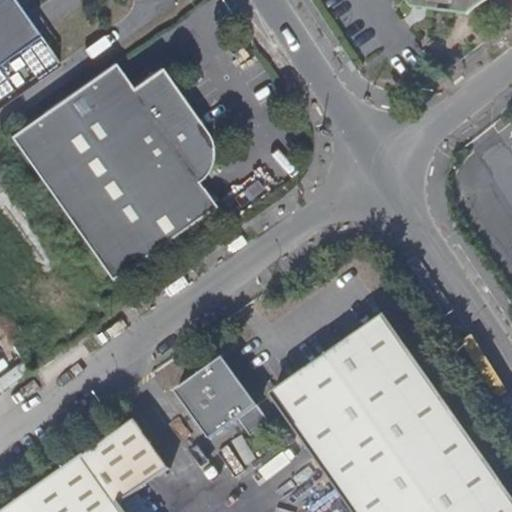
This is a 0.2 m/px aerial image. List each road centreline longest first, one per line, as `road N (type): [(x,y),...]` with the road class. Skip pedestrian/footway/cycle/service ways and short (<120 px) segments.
road 1 (unclassified): [(0,446),(384,168)]
road 2 (unclassified): [(384,168),(511,364)]
road 3 (unclassified): [(276,0),(384,168)]
road 4 (unclassified): [(384,168),(511,67)]
